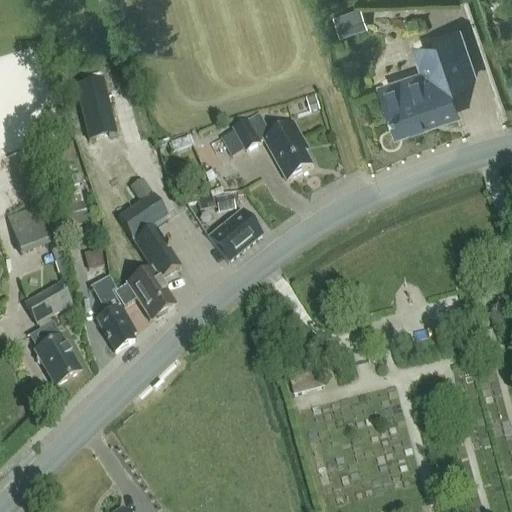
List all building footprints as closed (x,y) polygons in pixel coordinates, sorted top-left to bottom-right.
[(366,27),(360,6),(332,15),(339,36),(366,27)] [(457,114),(456,109),(447,84),(474,75),(458,28),(430,37),(432,45),(414,51),(422,76),(379,91),(394,135),(457,114)] [(102,94),(77,103),(84,123),(109,115),(102,94)] [(320,113),(316,99),(306,102),(311,115),(320,113)] [(287,184),(313,170),(300,147),(304,145),(294,126),(272,139),(260,118),(234,133),(246,154),(265,144),(287,184)] [(89,161),(126,146),(115,119),(78,134),(89,161)] [(108,164),(87,174),(97,196),(103,193),(96,179),(111,171),(108,164)] [(81,167),(63,172),(66,180),(70,178),(73,189),(83,186),(80,176),(83,175),(81,167)] [(162,284),(159,284),(159,283),(180,270),(156,232),(170,223),(153,198),(152,199),(142,183),(131,190),(142,206),(118,221),(132,243),(131,244),(133,246),(134,245),(152,273),(117,294),(111,297),(121,312),(136,302),(150,325),(153,323),(156,324),(162,319),(163,316),(175,308),(165,293),(166,290),(162,284)] [(79,193),(62,199),(65,209),(59,212),(66,233),(90,224),(79,193)] [(196,226),(220,217),(215,205),(191,214),(196,226)] [(50,249),(35,209),(7,220),(21,260),(50,249)] [(262,239),(242,214),(209,242),(228,266),(262,239)] [(120,275),(137,270),(131,248),(113,253),(120,275)] [(111,297),(117,294),(108,280),(91,290),(107,317),(97,323),(115,355),(135,343),(132,338),(135,336),(121,312),(111,297)] [(55,390),(80,375),(59,339),(60,339),(53,326),(52,327),(49,321),(71,309),(59,288),(25,307),(37,328),(40,333),(29,340),(37,353),(34,355),(37,360),(36,365),(41,366),(55,390)] [(324,387),(320,373),(290,381),(295,398),(305,395),(304,393),(324,387)]
